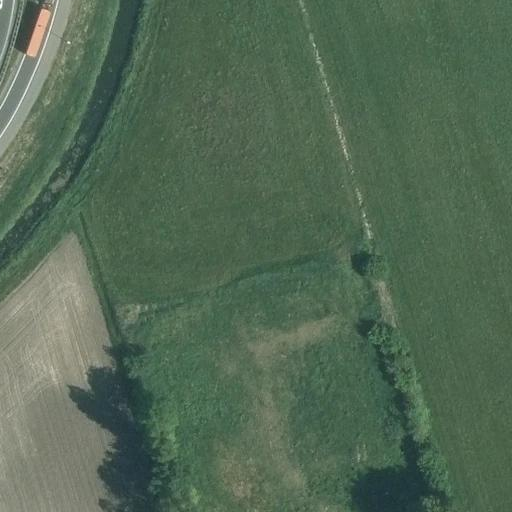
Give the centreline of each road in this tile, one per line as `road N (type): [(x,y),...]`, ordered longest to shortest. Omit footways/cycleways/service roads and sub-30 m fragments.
road 1 (unknown): [(261,353),(309,511)]
road 2 (motorway): [(0,119),(26,80),(48,0)]
